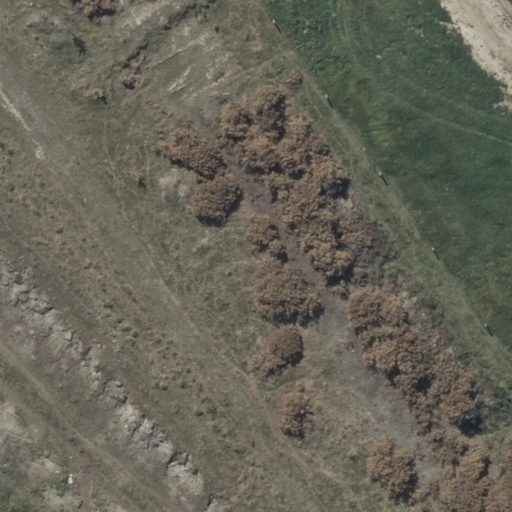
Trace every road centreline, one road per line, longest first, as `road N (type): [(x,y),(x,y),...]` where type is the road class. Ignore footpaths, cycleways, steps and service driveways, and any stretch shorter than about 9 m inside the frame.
road 1 (track): [(485,511),(179,0)]
road 2 (track): [(0,121),(235,403),(304,511)]
